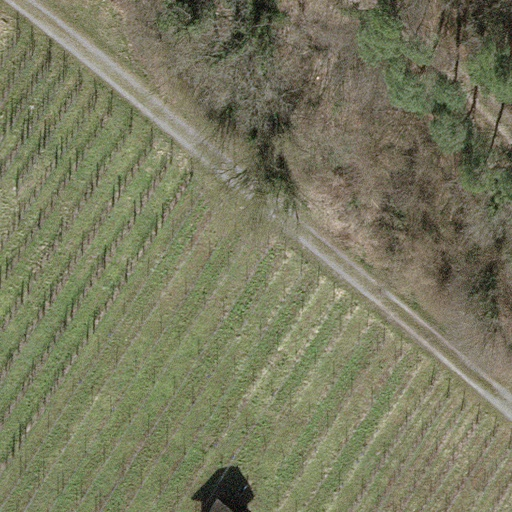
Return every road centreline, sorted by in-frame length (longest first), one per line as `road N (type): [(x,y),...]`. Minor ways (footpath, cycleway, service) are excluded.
road 1 (track): [(511,418),(0,8)]
road 2 (track): [(377,0),(511,125)]
